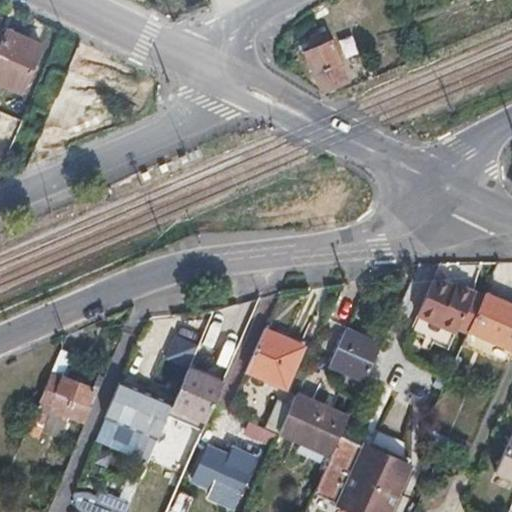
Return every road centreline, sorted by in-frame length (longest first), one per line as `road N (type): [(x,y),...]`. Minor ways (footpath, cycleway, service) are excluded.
road 1 (residential): [(0,340),(161,271),(381,241),(425,227),(448,187)]
road 2 (residential): [(215,73),(201,116),(0,202)]
road 3 (residential): [(215,73),(448,187)]
road 4 (residential): [(65,0),(215,73)]
